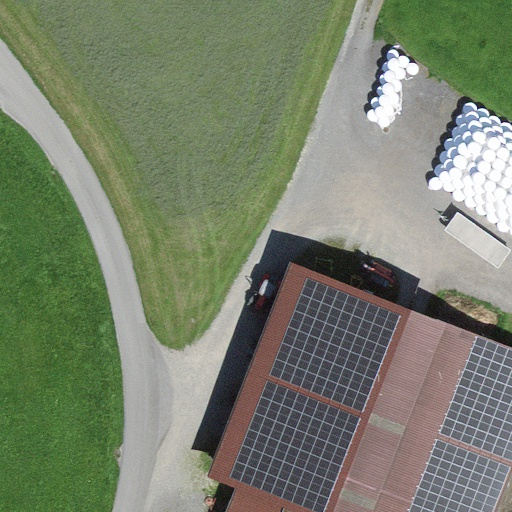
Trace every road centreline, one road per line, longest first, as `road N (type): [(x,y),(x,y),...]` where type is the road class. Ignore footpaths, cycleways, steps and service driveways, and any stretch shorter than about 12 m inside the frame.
road 1 (track): [(378,0),(348,105),(267,278),(205,399),(142,461)]
road 2 (unclassified): [(133,511),(144,374),(128,292),(87,182),(0,57)]
road 3 (track): [(314,179),(511,281)]
